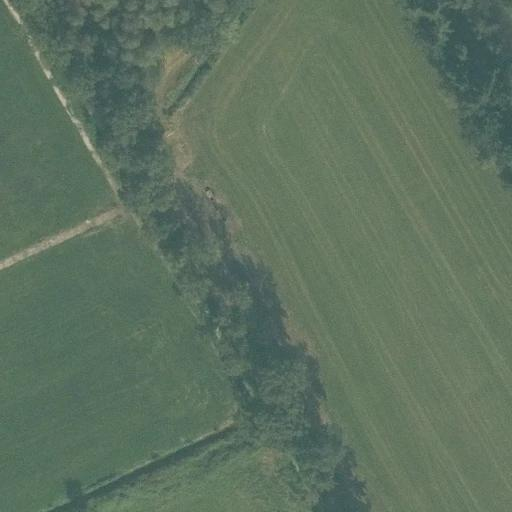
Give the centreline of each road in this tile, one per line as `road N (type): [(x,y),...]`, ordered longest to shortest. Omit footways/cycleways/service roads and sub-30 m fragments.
road 1 (track): [(6,0),(123,209),(0,264)]
road 2 (track): [(144,108),(228,0)]
road 3 (track): [(144,108),(84,0)]
